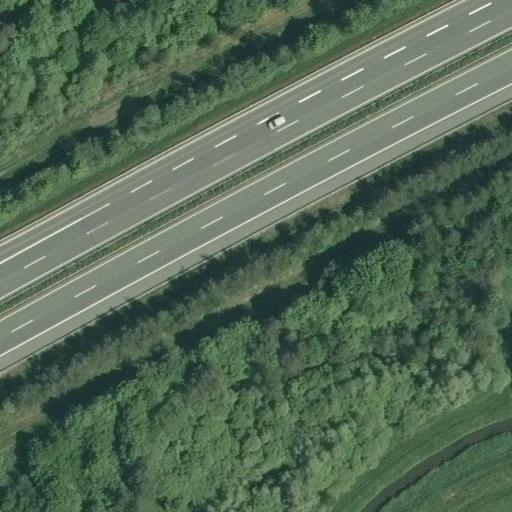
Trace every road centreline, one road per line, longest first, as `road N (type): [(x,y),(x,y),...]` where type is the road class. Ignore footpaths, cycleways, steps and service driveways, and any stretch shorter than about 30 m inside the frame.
road 1 (motorway): [(511,11),(0,283)]
road 2 (motorway): [(0,342),(511,70)]
